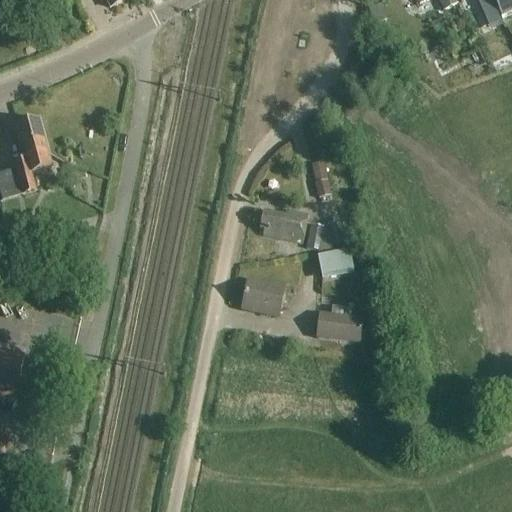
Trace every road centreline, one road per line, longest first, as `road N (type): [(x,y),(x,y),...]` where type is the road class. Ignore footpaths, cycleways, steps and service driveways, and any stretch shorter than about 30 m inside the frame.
road 1 (unclassified): [(173,511),(243,183),(335,64),(345,35),(340,0)]
road 2 (unclassified): [(0,88),(68,64),(189,0)]
